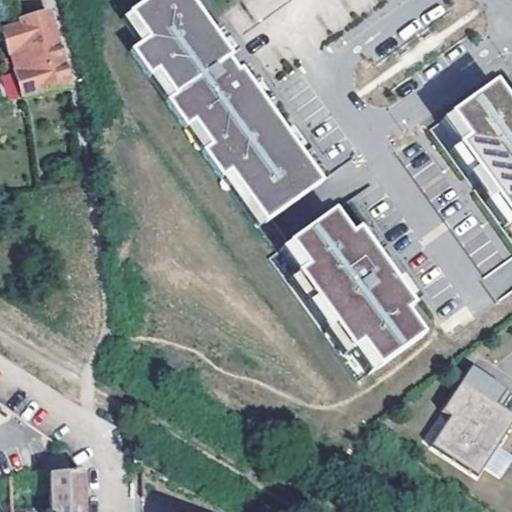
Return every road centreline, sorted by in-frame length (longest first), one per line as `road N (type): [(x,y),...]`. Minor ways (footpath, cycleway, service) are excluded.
road 1 (residential): [(425,0),(333,72),(344,103),(369,126),(387,122),(511,35)]
road 2 (track): [(108,451),(0,367)]
